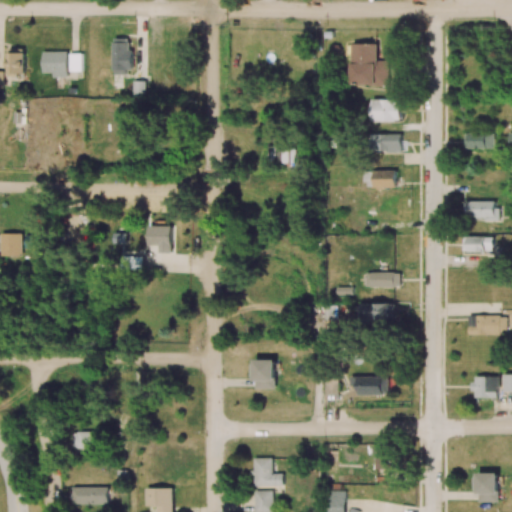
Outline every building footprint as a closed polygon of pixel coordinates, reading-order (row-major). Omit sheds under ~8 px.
[(133,72),(133,49),(129,49),(129,38),(114,38),(114,72),(133,72)] [(389,60),(379,60),(379,43),(352,43),(353,85),(389,85),(389,60)] [(8,74),(25,75),(25,49),(8,49),(8,74)] [(68,51),(43,52),(44,72),(53,72),(53,77),(68,77),(68,51)] [(69,71),(82,71),(81,53),(69,53),(69,71)] [(146,81),(134,81),(133,99),(146,99),(146,81)] [(401,121),(402,99),(373,99),(373,121),(401,121)] [(184,104),(168,104),(168,119),(183,119),(184,104)] [(122,154),(133,153),(132,125),(122,126),(122,154)] [(466,132),(466,148),(496,148),(496,132),(466,132)] [(403,151),(402,133),(374,134),(374,152),(403,151)] [(296,161),(295,141),(269,142),(270,162),(296,161)] [(397,170),(375,171),(375,188),(397,188),(397,170)] [(465,220),(498,219),(498,201),(465,201),(465,220)] [(149,245),(173,245),(173,225),(149,225),(149,245)] [(23,233),(2,233),(1,256),(23,256),(23,233)] [(494,251),(494,236),(464,236),(464,251),(494,251)] [(115,243),(115,255),(128,254),(127,242),(115,243)] [(401,286),(401,272),(367,273),(368,286),(401,286)] [(337,294),(353,295),(353,287),(337,287),(337,294)] [(396,319),(396,303),(361,303),(361,320),(396,319)] [(470,334),(508,334),(508,315),(469,316),(470,334)] [(256,359),(257,389),(277,388),(276,359),(256,359)] [(390,376),(351,376),(351,385),(358,385),(358,394),(390,395),(390,376)] [(499,398),(499,376),(474,376),(474,397),(499,398)] [(326,394),(339,394),(339,377),(326,377),(326,394)] [(100,448),(100,432),(74,431),(73,448),(100,448)] [(397,469),(398,451),(376,450),(375,468),(397,469)] [(273,457),(254,458),(255,469),(252,469),(252,486),(284,485),(283,473),(273,473),(273,457)] [(500,501),(499,473),(475,473),(475,491),(480,491),(480,502),(500,501)] [(108,504),(109,487),(72,487),(72,503),(108,504)] [(173,511),(174,487),(147,488),(147,506),(158,505),(157,511),(173,511)] [(255,511),(273,511),(273,490),(255,491),(255,511)] [(345,511),(346,491),(328,491),(327,511),(345,511)]
